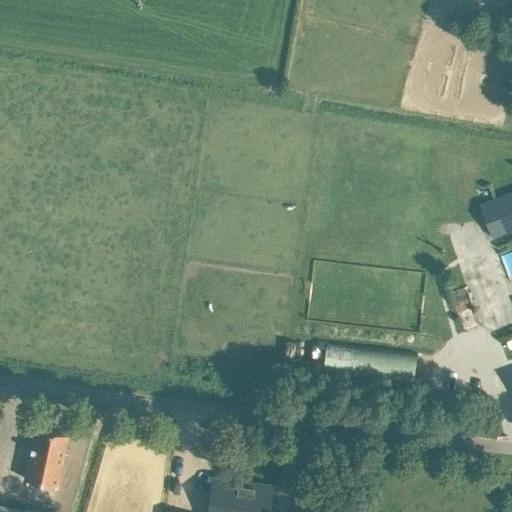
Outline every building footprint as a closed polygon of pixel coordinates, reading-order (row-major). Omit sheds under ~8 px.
[(511,191),(481,203),(493,235),(511,228),(511,191)] [(511,331),(499,337),(511,371),(511,331)] [(351,345),(347,375),(414,382),(418,352),(351,345)] [(58,485),(69,433),(36,426),(25,477),(58,485)] [(269,511),(273,484),(272,484),(271,488),(232,483),(232,479),(214,476),(209,511),(269,511)] [(51,511),(0,502),(0,511),(51,511)]
